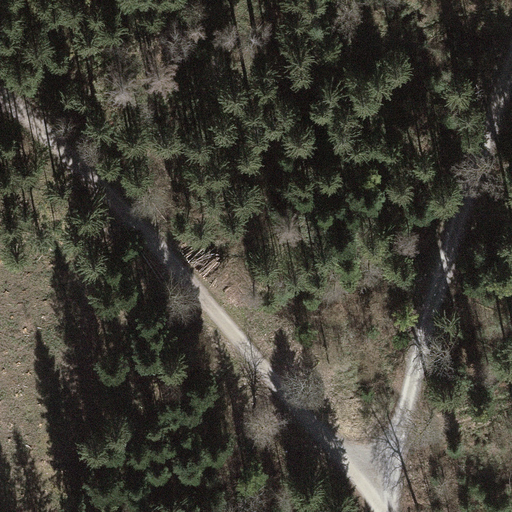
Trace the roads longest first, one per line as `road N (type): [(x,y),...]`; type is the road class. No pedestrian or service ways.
road 1 (track): [(387,511),(159,251),(0,93)]
road 2 (track): [(511,63),(427,309),(392,511)]
